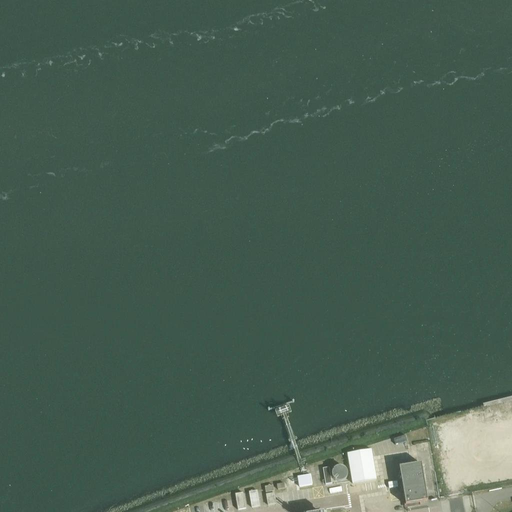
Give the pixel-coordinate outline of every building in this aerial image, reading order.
[(371,450),(347,454),(352,484),(376,480),(371,450)] [(427,498),(421,466),(421,465),(399,469),(405,506),(406,506),(427,502),(427,498)] [(332,485),(329,469),(323,470),(325,486),(332,485)] [(311,475),(298,478),(299,488),(313,486),(311,475)] [(260,508),(257,491),(249,493),(251,509),(260,508)] [(243,494),(235,495),(236,500),(238,511),(246,510),(243,494)] [(276,505),(274,494),(266,495),(268,506),(276,505)]
